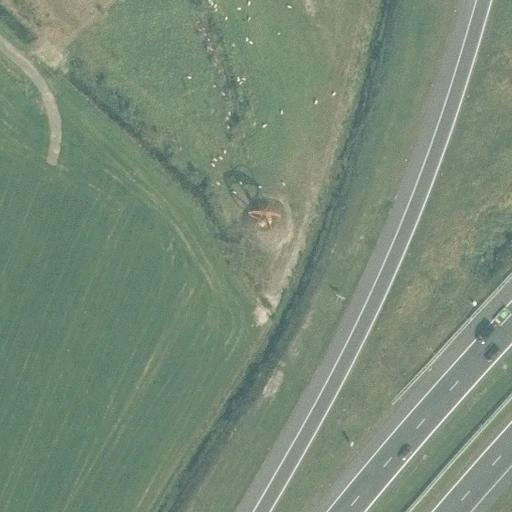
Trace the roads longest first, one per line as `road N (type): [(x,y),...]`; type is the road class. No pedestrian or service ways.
road 1 (motorway): [(484,0),(391,261),(259,511)]
road 2 (motorway): [(511,323),(347,511)]
road 3 (track): [(0,42),(51,107),(50,164)]
